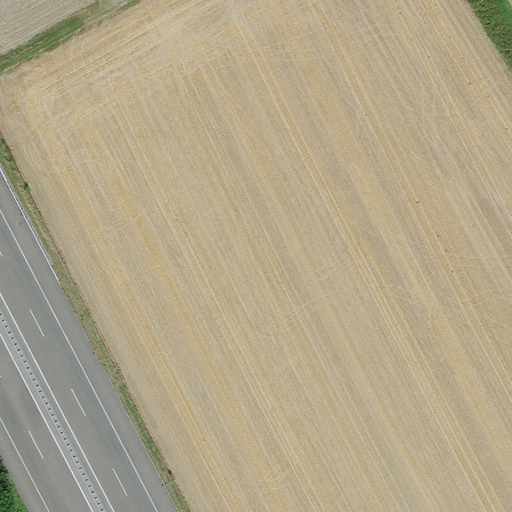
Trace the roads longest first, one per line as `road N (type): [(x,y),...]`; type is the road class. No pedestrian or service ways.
road 1 (motorway): [(136,511),(0,252)]
road 2 (motorway): [(0,374),(71,511)]
